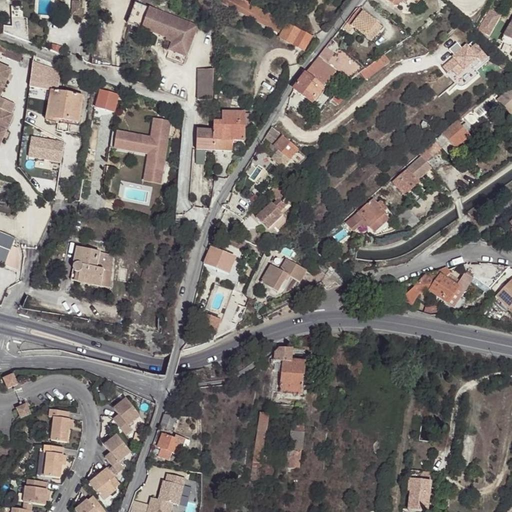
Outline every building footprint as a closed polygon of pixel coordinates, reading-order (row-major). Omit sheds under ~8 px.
[(312,37),(240,0),(218,0),(282,33),(279,39),(293,46),(293,45),(305,51),(312,37)] [(148,9),(134,4),(126,24),(159,37),(165,39),(164,41),(170,43),(167,51),(185,58),(196,27),(148,9)] [(382,28),(363,12),(359,9),(348,23),(343,29),(349,34),(353,28),(371,41),(382,28)] [(489,9),(479,29),(489,35),(499,14),(489,9)] [(511,21),(497,49),(506,57),(511,47),(511,21)] [(0,53),(18,61),(21,52),(0,44),(0,53)] [(325,48),(318,58),(326,64),(334,54),(325,48)] [(378,58),(379,59),(384,66),(389,63),(384,56),(383,55),(378,58)] [(318,58),(294,89),(312,103),(336,72),(326,64),(318,58)] [(360,73),(365,80),(384,66),(379,59),(365,69),(360,73)] [(34,88),(48,90),(57,92),(61,72),(29,62),(26,86),(34,88)] [(214,100),(215,70),(199,70),(198,99),(214,100)] [(511,86),(497,100),(510,115),(511,112),(511,86)] [(342,88),(332,100),(338,105),(348,93),(342,88)] [(57,92),(48,90),(44,116),(56,118),(76,121),(80,96),(57,92)] [(99,90),(95,107),(115,112),(119,95),(99,90)] [(0,95),(0,137),(2,133),(4,127),(11,109),(8,108),(12,100),(0,95)] [(213,134),(197,134),(198,155),(206,155),(213,155),(213,153),(231,154),(231,142),(246,142),(246,134),(251,133),(251,114),(219,112),(219,104),(217,104),(217,100),(214,100),(213,134)] [(150,140),(127,136),(125,153),(148,156),(146,175),(162,177),(169,122),(153,120),(150,140)] [(457,122),(442,135),(419,154),(422,157),(425,161),(434,172),(444,164),(436,154),(443,149),(450,157),(457,151),(455,150),(470,137),(468,135),(461,127),(457,122)] [(465,123),(461,127),(468,135),(472,131),(465,123)] [(290,161),(298,151),(282,138),(272,129),(265,138),(275,147),(282,154),(290,161)] [(125,153),(127,136),(116,135),(115,151),(125,153)] [(60,164),(63,145),(30,140),(27,159),(60,164)] [(290,161),(282,154),(275,162),(283,169),(290,161)] [(206,168),(206,155),(198,155),(198,168),(206,168)] [(422,157),(407,170),(393,182),(405,195),(418,183),(417,181),(431,168),(425,161),(422,157)] [(162,177),(146,175),(145,183),(161,185),(162,177)] [(275,201),(279,205),(275,208),(279,213),(284,209),(286,207),(282,203),(289,196),(279,185),(269,194),(275,201)] [(233,215),(240,219),(259,202),(253,196),(233,215)] [(377,205),(375,203),(373,200),(345,223),(354,232),(360,227),(363,230),(368,226),(369,227),(385,214),(384,213),(388,210),(380,201),(377,205)] [(271,205),(255,219),(267,231),(283,217),(281,216),(279,213),(275,208),(271,205)] [(402,225),(414,215),(407,207),(395,217),(402,225)] [(369,227),(374,233),(390,220),(385,214),(369,227)] [(283,217),(267,231),(269,234),(275,228),(277,231),(285,224),(285,220),(283,217)] [(390,222),(374,236),(396,230),(390,222)] [(15,240),(0,233),(0,262),(4,264),(5,264),(12,247),(15,240)] [(311,256),(320,247),(317,244),(307,252),(311,256)] [(18,249),(12,247),(5,264),(4,264),(4,265),(18,271),(22,259),(18,249)] [(77,247),(73,272),(79,273),(78,281),(110,287),(111,271),(104,270),(104,269),(97,267),(99,252),(77,247)] [(211,248),(204,265),(228,275),(236,258),(227,255),(219,251),(213,249),(211,248)] [(112,255),(99,252),(97,267),(104,269),(104,270),(111,271),(112,255)] [(326,258),(321,264),(332,273),(337,267),(326,258)] [(271,265),(260,283),(271,289),(274,284),(280,288),(285,280),(287,275),(290,277),(300,283),(307,272),(286,260),(280,271),(271,265)] [(404,300),(404,301),(412,306),(417,297),(421,291),(427,295),(428,296),(431,292),(430,292),(438,279),(437,278),(441,273),(442,274),(448,272),(447,271),(446,268),(435,273),(435,274),(427,276),(402,298),(404,300)] [(438,279),(430,292),(431,292),(453,308),(473,279),(466,274),(465,274),(464,275),(456,286),(445,279),(441,276),(438,279)] [(475,276),(474,278),(490,288),(497,281),(475,276)] [(511,279),(496,297),(509,309),(511,306),(511,279)] [(277,293),(280,288),(274,284),(271,289),(277,293)] [(417,297),(425,302),(427,295),(421,291),(417,297)] [(239,302),(231,299),(221,324),(219,323),(215,334),(214,339),(234,329),(235,327),(236,326),(231,324),(239,302)] [(426,304),(423,313),(431,315),(433,306),(426,304)] [(433,306),(431,315),(432,315),(439,315),(440,308),(433,306)] [(206,318),(201,329),(215,334),(219,323),(206,318)] [(274,360),(274,361),(284,362),(283,365),(280,393),(303,395),(305,363),(292,361),(293,349),(280,349),(275,353),(274,360)] [(6,382),(10,391),(19,387),(15,379),(6,382)] [(112,408),(115,410),(124,404),(121,401),(112,408)] [(120,416),(129,427),(141,418),(128,401),(124,404),(115,410),(120,416)] [(17,410),(21,419),(30,415),(26,406),(17,410)] [(49,418),(52,418),(69,420),(69,412),(50,410),(49,418)] [(260,413),(253,462),(261,463),(268,415),(260,413)] [(163,415),(159,427),(171,431),(176,417),(164,415),(163,415)] [(118,425),(127,436),(132,432),(129,427),(120,416),(114,420),(118,425)] [(69,420),(52,418),(49,442),(67,444),(69,429),(70,422),(71,420),(69,420)] [(289,429),(286,469),(299,470),(303,430),(289,429)] [(162,434),(158,448),(161,449),(158,457),(169,461),(172,453),(177,455),(180,448),(183,449),(186,440),(177,436),(176,439),(162,434)] [(103,444),(105,447),(114,440),(112,437),(103,444)] [(114,440),(105,447),(111,454),(119,463),(131,453),(117,437),(114,440)] [(64,450),(45,447),(44,454),(48,454),(64,456),(64,450)] [(64,456),(48,454),(44,477),(60,479),(62,465),(64,456)] [(119,463),(111,454),(106,458),(113,468),(118,473),(119,474),(124,469),(119,463)] [(115,490),(121,485),(108,469),(102,474),(103,475),(115,490)] [(116,491),(115,490),(103,475),(98,479),(91,485),(104,501),(116,491)] [(185,479),(168,475),(166,482),(164,482),(160,497),(162,497),(161,501),(159,500),(152,498),(148,511),(170,511),(173,504),(179,506),(185,479)] [(410,491),(408,511),(415,511),(423,511),(427,511),(432,482),(419,481),(410,480),(408,491),(410,491)] [(48,484),(27,481),(27,488),(47,491),(48,484)] [(26,488),(24,504),(33,505),(45,507),(45,502),(47,492),(47,491),(27,488),(26,488)] [(96,511),(106,511),(94,497),(88,502),(96,511)] [(80,509),(88,502),(87,500),(78,507),(80,509)] [(96,511),(88,502),(80,509),(77,511),(76,511),(96,511)]
